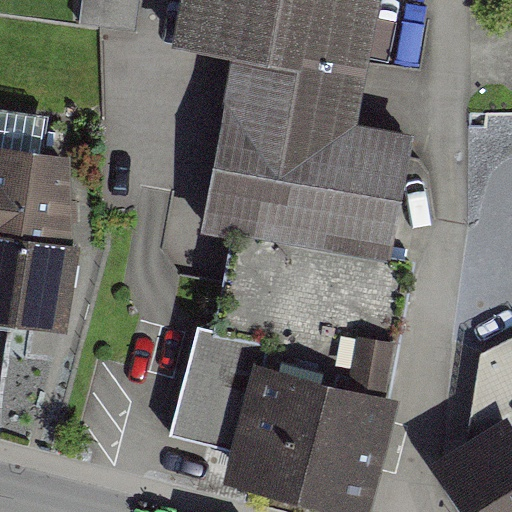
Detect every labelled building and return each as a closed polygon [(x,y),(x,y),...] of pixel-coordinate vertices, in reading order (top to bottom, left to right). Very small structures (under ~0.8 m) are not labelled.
[(85,0),(83,24),(138,31),(141,0),(85,0)] [(389,0),(195,0),(186,48),(239,59),(203,230),(239,238),(219,328),(201,324),(176,441),(241,455),(235,482),(373,511),(374,511),(399,397),(381,393),(408,265),(385,260),(411,139),(362,129),(389,0)] [(0,230),(76,243),(72,156),(0,143),(0,230)] [(0,230),(0,319),(71,331),(85,245),(76,243),(0,230)] [(479,437),(450,455),(485,511),(511,511),(511,334),(490,344),(479,437)]
